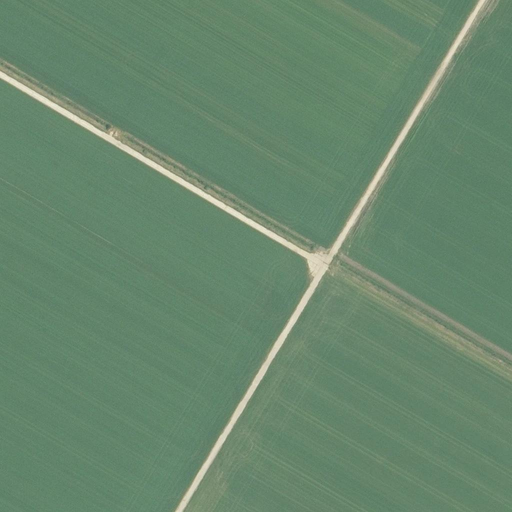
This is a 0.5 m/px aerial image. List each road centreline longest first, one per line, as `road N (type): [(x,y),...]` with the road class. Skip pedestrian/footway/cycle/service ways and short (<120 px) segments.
road 1 (track): [(481,0),(177,511)]
road 2 (track): [(323,265),(0,74)]
